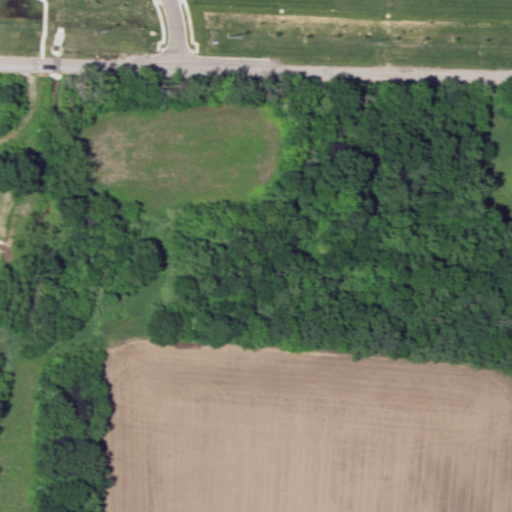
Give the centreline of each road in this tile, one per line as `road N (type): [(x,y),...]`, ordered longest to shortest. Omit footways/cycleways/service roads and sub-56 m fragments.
road 1 (secondary): [(0,62),(368,74)]
road 2 (secondary): [(368,74),(511,78)]
